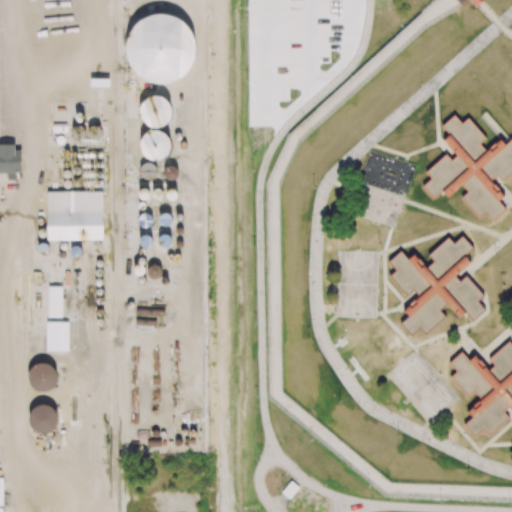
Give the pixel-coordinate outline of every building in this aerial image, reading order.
[(129,80),(193,79),(192,17),(129,18),(129,80)] [(169,126),(170,98),(142,97),(141,126),(169,126)] [(442,126),(454,115),(462,124),(468,118),(486,138),(480,144),(486,151),(499,139),(502,142),(505,145),(511,138),(511,172),(501,182),(496,176),(493,178),(491,180),(504,194),(497,200),(504,208),(493,217),(486,209),(480,215),(464,197),(471,192),(463,183),(448,196),(443,190),(434,198),(423,186),(431,179),(425,172),(446,153),(452,160),(456,156),(442,141),(449,134),(442,126)] [(145,132),(137,153),(163,162),(172,138),(154,131),(152,135),(145,132)] [(0,173),(7,173),(7,180),(19,180),(20,146),(0,145),(0,173)] [(141,176),(156,176),(155,163),(140,164),(141,176)] [(102,191),(46,192),(47,241),(103,240),(102,191)] [(474,249),(463,236),(454,244),(449,238),(429,256),(434,262),(427,269),(415,255),(409,260),(401,251),(389,262),(396,270),(389,276),(408,298),(414,293),(415,294),(418,297),(405,309),(411,316),(403,323),(412,334),(421,327),(426,332),(443,317),(438,311),(447,303),(460,317),(465,312),(473,321),(485,310),(478,303),(485,296),(467,275),(460,281),(456,277),(464,270),(472,263),(465,256),(474,249)] [(47,317),(62,318),(62,287),(47,286),(47,317)] [(68,322),(46,322),(46,351),(68,351),(68,322)] [(511,341),(511,340),(491,358),(496,364),(489,371),(478,358),(477,357),(471,363),(463,353),(451,364),(458,373),(451,379),(471,400),(477,395),(481,399),(467,412),(473,419),(465,425),(475,436),(483,429),(488,435),(505,419),(500,413),(506,407),(509,405),(511,408),(511,341)] [(54,364),(29,365),(30,392),(55,391),(54,364)] [(51,403),(27,410),(34,436),(59,428),(51,403)]
